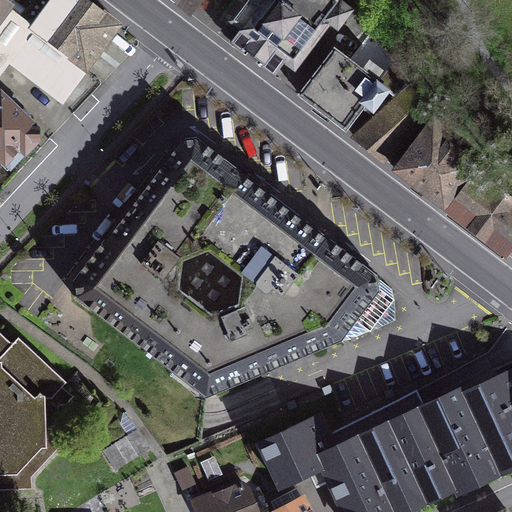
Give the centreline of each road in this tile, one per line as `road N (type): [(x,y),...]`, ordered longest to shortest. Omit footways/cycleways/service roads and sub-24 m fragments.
road 1 (secondary): [(176,34),(511,287)]
road 2 (residential): [(0,227),(176,34)]
